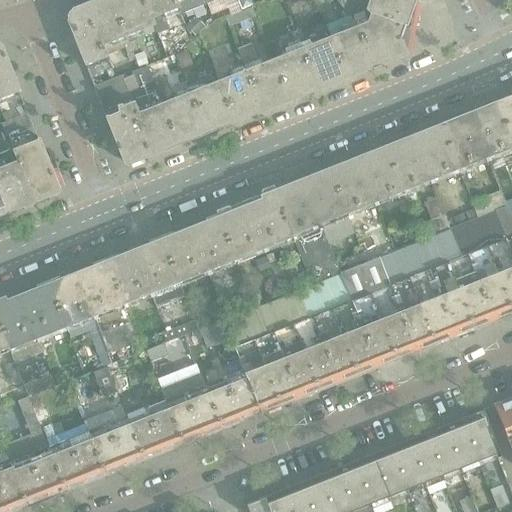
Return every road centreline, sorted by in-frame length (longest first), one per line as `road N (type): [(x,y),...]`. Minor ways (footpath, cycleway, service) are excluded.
road 1 (tertiary): [(104,214),(506,51)]
road 2 (residential): [(112,511),(511,351)]
road 3 (residential): [(104,214),(20,11)]
